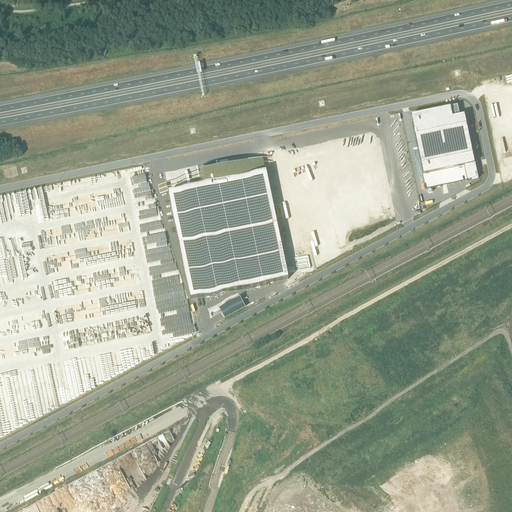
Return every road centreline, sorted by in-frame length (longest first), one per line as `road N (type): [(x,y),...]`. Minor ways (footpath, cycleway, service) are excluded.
road 1 (unclassified): [(0,189),(473,91),(497,186),(0,446)]
road 2 (motorway): [(511,4),(0,109)]
road 3 (motorway): [(0,122),(511,17)]
road 4 (unknown): [(22,221),(43,200),(92,187),(122,186),(132,207)]
road 5 (unknown): [(38,258),(31,231),(132,207)]
road 6 (unknown): [(152,308),(150,338),(57,354)]
